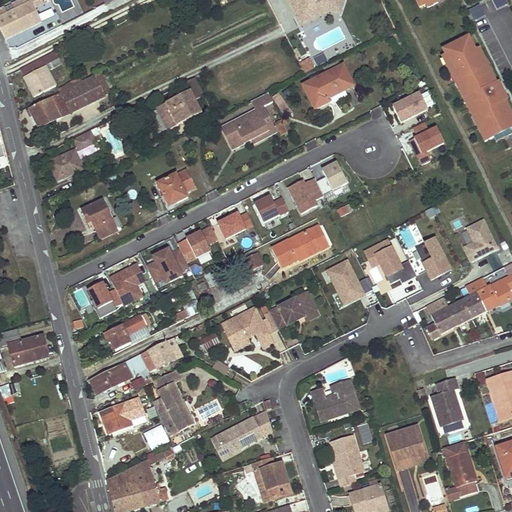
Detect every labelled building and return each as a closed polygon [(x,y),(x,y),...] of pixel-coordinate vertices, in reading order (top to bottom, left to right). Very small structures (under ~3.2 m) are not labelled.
[(0,9),(0,29),(5,40),(42,23),(35,8),(44,3),(42,0),(22,0),(13,5),(14,7),(16,11),(8,15),(6,11),(4,7),(0,9)] [(84,0),(88,8),(102,3),(100,0),(84,0)] [(342,10),(345,0),(288,0),(296,15),(304,11),(316,14),(330,7),(342,10)] [(416,0),(420,8),(426,5),(436,0),(443,0),(444,0),(416,0)] [(427,9),(444,0),(443,0),(436,0),(426,5),(427,9)] [(505,7),(501,0),(491,0),(497,11),(505,7)] [(485,17),(480,5),(471,10),(477,21),(485,17)] [(16,11),(14,7),(6,11),(8,15),(16,11)] [(304,11),(296,15),(301,26),(330,11),(341,14),(342,10),(330,7),(316,14),(304,11)] [(477,21),(471,10),(468,11),(474,22),(477,21)] [(470,38),(444,51),(446,56),(451,65),(447,67),(452,76),(456,75),(463,89),(459,91),(473,117),(476,116),(481,125),(477,127),(486,143),(494,139),(510,131),(511,129),(511,114),(506,102),(503,103),(499,95),(504,93),(500,83),(497,85),(493,76),(489,77),(482,62),(485,60),(480,50),(477,52),(470,38)] [(21,70),(25,77),(27,76),(59,60),(55,52),(21,70)] [(313,61),(316,67),(327,62),(324,55),(313,61)] [(447,67),(451,65),(446,56),(442,59),(446,67),(447,67)] [(315,69),(310,59),(301,63),(306,73),(315,69)] [(62,65),(59,60),(27,76),(33,88),(31,89),(35,97),(56,86),(47,70),(52,70),(62,65)] [(482,62),(489,77),(493,76),(494,75),(486,60),(485,60),(482,62)] [(341,68),(338,62),(325,68),(328,74),(341,68)] [(344,91),(353,86),(343,66),(341,68),(328,74),(305,86),(316,109),(330,102),(329,99),(344,91)] [(39,129),(106,96),(94,74),(68,87),(60,91),(61,94),(29,109),(39,129)] [(459,91),(463,89),(456,75),(452,76),(451,77),(458,91),(459,91)] [(33,88),(27,76),(25,77),(23,78),(29,90),(31,89),(33,88)] [(196,101),(205,96),(196,78),(187,83),(191,92),(156,109),(168,132),(202,114),(196,101)] [(347,97),(344,91),(329,99),(330,102),(332,105),(347,97)] [(428,110),(420,93),(393,107),(401,123),(428,110)] [(499,95),(503,103),(506,102),(508,100),(504,93),(499,95)] [(276,134),(263,109),(273,104),(267,94),(251,102),(256,112),(255,112),(252,119),(245,117),(222,129),(232,150),(253,140),(255,144),(276,134)] [(477,127),(481,125),(476,116),(473,117),(472,118),(476,127),(477,127)] [(445,147),(437,129),(429,132),(424,123),(409,130),(413,139),(406,142),(417,167),(431,162),(427,155),(445,147)] [(90,131),(97,143),(102,140),(96,128),(90,131)] [(97,143),(90,131),(73,140),(79,152),(97,143)] [(510,131),(494,139),(496,143),(511,136),(510,131)] [(83,170),(75,152),(50,163),(55,175),(59,173),(61,177),(74,172),(74,174),(83,170)] [(317,182),(324,196),(347,183),(341,171),(336,164),(323,171),(326,178),(317,182)] [(194,189),(186,172),(177,177),(176,175),(157,184),(169,207),(188,198),(185,194),(194,189)] [(317,182),(315,179),(305,184),(303,181),(288,188),(302,214),(318,206),(315,201),(324,197),(324,196),(317,182)] [(289,211),(283,199),(274,204),(271,198),(255,206),(264,224),(277,217),(289,211)] [(112,221),(102,202),(82,212),(88,224),(92,222),(100,240),(117,232),(112,221)] [(338,218),(350,214),(347,206),(336,210),(338,218)] [(216,224),(224,243),(247,233),(239,214),(216,224)] [(121,230),(115,219),(112,221),(117,232),(121,230)] [(464,248),(471,262),(497,249),(483,221),(467,229),(474,244),(464,248)] [(211,227),(178,245),(180,250),(184,257),(193,252),(196,259),(211,252),(207,245),(218,240),(211,227)] [(318,227),(310,231),(319,248),(321,252),(328,248),(318,227)] [(319,248),(310,231),(274,250),(283,268),(299,261),(298,259),(319,248)] [(425,268),(431,281),(450,271),(435,241),(417,250),(426,268),(425,268)] [(402,285),(417,277),(409,262),(400,267),(388,242),(365,253),(369,261),(376,257),(380,264),(390,285),(400,280),(402,285)] [(504,268),(511,263),(511,255),(507,245),(502,247),(504,251),(497,254),(504,268)] [(300,262),(321,252),(319,248),(298,259),(299,261),(300,262)] [(184,257),(180,250),(171,255),(169,250),(153,258),(156,263),(147,268),(155,284),(164,279),(168,277),(171,283),(182,277),(180,273),(189,268),(184,257)] [(262,266),(257,254),(244,260),(249,272),(254,270),(262,266)] [(376,257),(369,261),(373,268),(380,264),(376,257)] [(345,306),(373,291),(367,279),(358,284),(347,262),(328,272),(333,282),(335,281),(340,291),(338,292),(345,306)] [(116,310),(143,299),(138,286),(145,283),(138,265),(108,277),(115,294),(111,296),(116,310)] [(378,268),(372,271),(377,281),(383,279),(378,268)] [(223,284),(218,272),(212,275),(217,287),(223,284)] [(511,295),(509,290),(511,288),(511,276),(432,317),(436,325),(427,329),(432,340),(511,299),(511,295)] [(417,278),(387,292),(393,305),(422,291),(417,278)] [(207,290),(204,283),(197,285),(200,292),(207,290)] [(100,320),(117,311),(103,284),(86,293),(100,320)] [(269,313),(278,331),(298,321),(297,319),(304,316),(305,317),(316,311),(307,294),(269,313)] [(200,309),(197,302),(184,308),(187,315),(200,309)] [(267,320),(263,322),(269,336),(278,331),(269,313),(264,304),(260,306),(267,320)] [(263,322),(256,309),(248,313),(246,318),(241,316),(222,326),(236,352),(251,345),(248,341),(247,337),(256,333),(257,336),(265,350),(274,345),(269,336),(263,322)] [(319,316),(316,311),(305,317),(307,322),(319,316)] [(147,326),(142,316),(105,335),(108,342),(110,340),(116,352),(132,344),(131,342),(128,336),(145,327),(147,326)] [(73,322),(74,330),(83,329),(82,321),(73,322)] [(131,342),(148,334),(145,327),(128,336),(131,342)] [(49,358),(44,336),(21,343),(17,331),(0,335),(0,346),(1,348),(8,346),(14,367),(49,358)] [(221,347),(215,335),(200,342),(206,354),(221,347)] [(174,338),(166,342),(175,360),(182,356),(174,338)] [(175,360),(166,342),(90,380),(98,395),(114,387),(113,385),(123,379),(125,381),(133,377),(132,376),(147,369),(149,373),(156,369),(175,360)] [(218,354),(216,350),(205,356),(213,360),(218,354)] [(214,371),(226,378),(231,370),(219,363),(214,371)] [(180,379),(176,371),(153,382),(162,398),(167,408),(158,413),(171,437),(180,431),(175,421),(189,413),(173,383),(180,379)] [(511,374),(487,382),(500,422),(511,418),(511,374)] [(425,385),(423,378),(416,381),(418,387),(425,385)] [(453,379),(434,386),(438,396),(430,399),(440,429),(462,422),(452,392),(457,390),(453,379)] [(360,410),(351,382),(331,388),(334,395),(335,398),(327,401),(326,398),(323,389),(313,392),(322,421),(329,419),(331,414),(345,410),(349,413),(360,410)] [(167,408),(162,398),(152,403),(158,413),(167,408)] [(133,426),(125,405),(100,414),(107,435),(133,426)] [(331,414),(329,419),(349,413),(345,410),(331,414)] [(258,424),(269,418),(267,411),(254,417),(258,424)] [(195,423),(189,413),(175,421),(180,431),(195,423)] [(254,417),(212,439),(216,449),(221,446),(226,456),(239,449),(273,431),(269,418),(258,424),(254,417)] [(367,424),(359,427),(364,441),(372,438),(367,424)] [(142,433),(149,449),(168,442),(161,426),(142,433)] [(425,455),(416,428),(386,438),(395,465),(425,455)] [(365,474),(353,436),(330,443),(336,462),(339,472),(336,473),(341,488),(342,487),(354,483),(353,478),(365,474)] [(511,440),(496,446),(498,449),(511,444),(511,440)] [(476,483),(464,443),(445,449),(457,487),(445,491),(448,502),(477,493),(474,483),(476,483)] [(511,444),(498,449),(507,479),(511,477),(511,444)] [(167,458),(182,450),(180,446),(164,453),(167,458)] [(221,446),(216,449),(223,462),(228,459),(226,456),(221,446)] [(239,449),(226,456),(228,459),(241,453),(239,449)] [(150,466),(167,458),(164,453),(107,482),(114,511),(127,511),(160,503),(150,466)] [(398,473),(428,463),(425,455),(395,465),(398,473)] [(274,467),(272,458),(246,466),(248,474),(254,472),(254,473),(261,471),(269,501),(291,495),(288,484),(284,485),(283,480),(287,479),(283,464),(274,467)] [(261,471),(254,473),(263,503),(269,501),(261,471)] [(388,511),(381,486),(349,496),(352,506),(353,511),(365,511),(369,510),(369,511),(371,511),(376,511),(388,511)]
